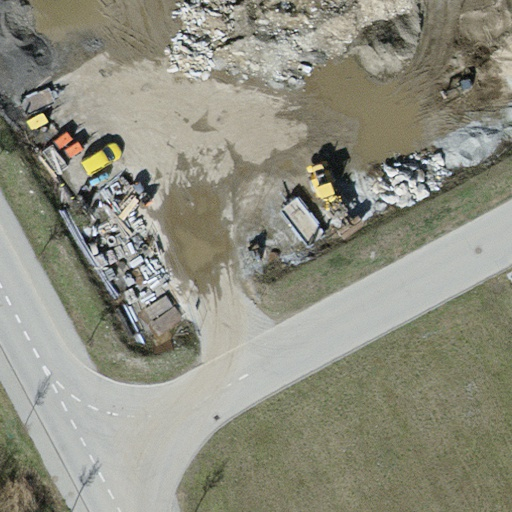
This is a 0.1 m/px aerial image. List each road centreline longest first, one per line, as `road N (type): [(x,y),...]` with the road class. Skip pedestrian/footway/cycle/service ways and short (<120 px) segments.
road 1 (residential): [(511,250),(102,469)]
road 2 (residential): [(102,469),(0,268)]
